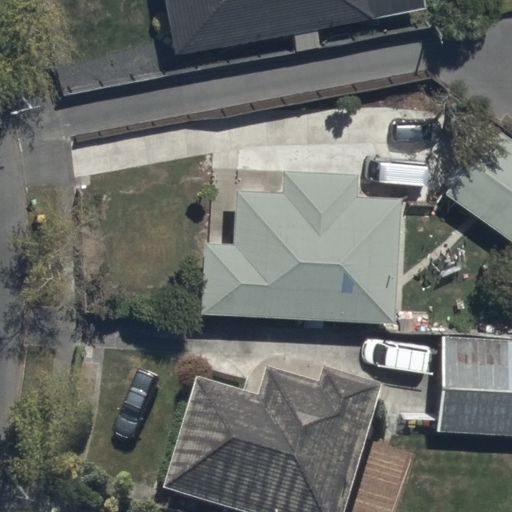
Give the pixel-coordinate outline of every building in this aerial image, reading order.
[(159,0),(169,52),(286,30),(290,49),(313,44),(310,27),(419,6),(417,0),(159,0)] [(511,141),(488,123),(439,190),(507,241),(511,233),(511,141)] [(197,239),(194,310),(387,319),(393,196),(350,194),(351,171),(274,168),(273,190),(229,188),(226,241),(197,239)] [(511,339),(434,337),(432,431),(511,433),(511,339)] [(198,396),(165,506),(185,511),(351,511),(384,403),(325,386),(320,401),(268,386),(259,415),(198,396)]
